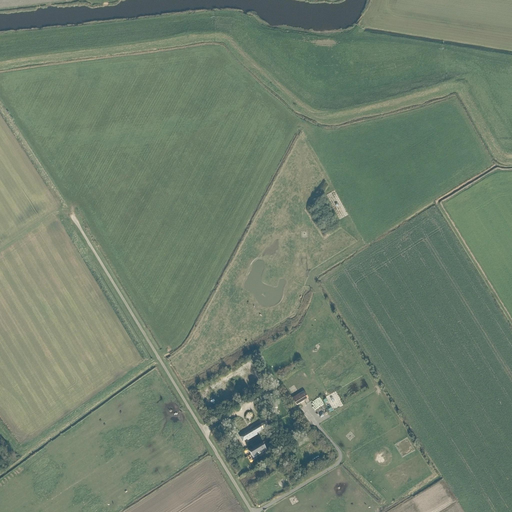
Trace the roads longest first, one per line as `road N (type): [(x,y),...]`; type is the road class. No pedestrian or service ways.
road 1 (track): [(72,213),(80,198),(265,95),(303,136),(358,236),(313,276),(377,385),(325,415),(316,416),(309,402)]
road 2 (unclassified): [(247,511),(72,213)]
